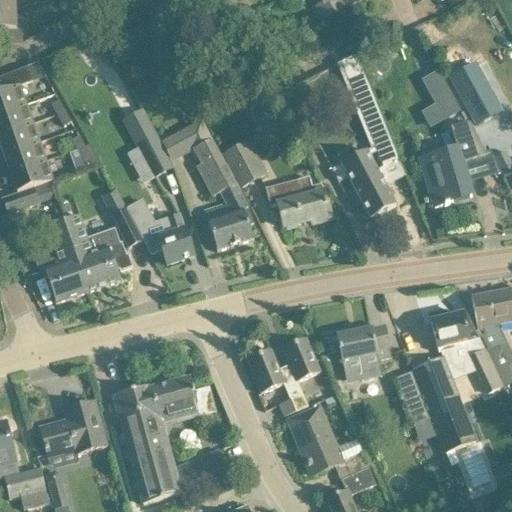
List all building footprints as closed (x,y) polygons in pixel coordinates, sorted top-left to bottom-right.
[(0,0),(0,8),(14,8),(13,0),(0,0)] [(78,3),(61,0),(59,9),(77,11),(78,3)] [(319,0),(322,6),(312,11),(320,24),(364,0),(319,0)] [(14,8),(0,8),(0,32),(16,32),(14,8)] [(255,27),(243,34),(251,48),(261,42),(263,41),(255,27)] [(267,41),(272,50),(280,46),(275,36),(267,41)] [(251,48),(257,59),(268,53),(261,42),(251,48)] [(355,57),(340,64),(356,103),(371,96),(355,57)] [(473,68),(448,82),(472,124),(476,131),(501,117),(473,68)] [(0,88),(2,93),(0,93),(0,116),(25,107),(19,89),(33,84),(27,69),(0,79),(0,88)] [(439,73),(422,83),(436,107),(452,98),(439,73)] [(59,103),(51,108),(57,119),(65,114),(59,103)] [(25,107),(0,116),(0,137),(32,126),(25,107)] [(64,130),(72,125),(65,114),(57,119),(64,130)] [(371,151),(341,167),(348,180),(370,222),(396,208),(385,189),(376,172),(369,158),(376,154),(383,169),(398,161),(379,116),(364,122),(375,149),(371,151)] [(448,206),(471,199),(461,164),(491,155),(482,139),(479,141),(470,125),(450,131),(456,151),(420,162),(434,210),(444,207),(444,208),(449,207),(448,206)] [(32,126),(0,137),(0,147),(3,157),(39,145),(32,126)] [(79,139),(71,143),(78,154),(86,150),(79,139)] [(139,152),(154,181),(172,172),(156,143),(139,152)] [(211,143),(192,153),(200,168),(196,170),(212,199),(220,196),(225,206),(204,213),(208,225),(207,225),(211,236),(217,255),(253,243),(248,229),(253,227),(248,211),(211,143)] [(39,145),(3,157),(10,176),(45,164),(39,145)] [(223,159),(240,191),(265,177),(248,146),(223,159)] [(78,154),(87,171),(101,166),(90,147),(86,150),(78,154)] [(495,160),(505,179),(511,175),(511,170),(504,155),(495,160)] [(10,176),(17,196),(34,190),(52,183),(45,164),(10,176)] [(265,191),(270,210),(278,208),(284,230),(311,223),(312,227),(331,222),(321,187),(311,190),(309,180),(265,191)] [(39,206),(34,190),(17,196),(17,197),(3,202),(8,217),(39,206)] [(143,204),(127,212),(151,256),(162,253),(167,268),(193,259),(184,231),(183,232),(178,219),(155,227),(143,204)] [(112,220),(128,250),(142,243),(126,213),(112,220)] [(78,218),(63,224),(88,295),(120,284),(116,273),(119,272),(119,274),(132,269),(127,257),(126,257),(121,245),(119,245),(114,231),(95,238),(87,241),(78,218)] [(88,295),(62,224),(46,229),(54,250),(49,252),(33,257),(39,276),(44,274),(56,307),(88,295)] [(475,319),(478,332),(488,352),(485,353),(492,367),(511,358),(511,356),(496,325),(511,322),(511,291),(471,300),(475,319)] [(439,354),(441,360),(452,383),(476,374),(487,397),(503,390),(498,379),(492,367),(485,353),(478,341),(468,344),(462,317),(447,320),(444,316),(434,319),(434,324),(431,324),(438,355),(439,354)] [(378,364),(391,362),(385,331),(372,333),(372,332),(336,339),(336,340),(328,342),(330,355),(339,353),(345,381),(362,377),(363,383),(381,380),(378,364)] [(283,387),(290,403),(290,404),(304,398),(299,385),(320,376),(306,341),(282,351),(292,375),(281,379),(284,387),(283,387)] [(261,396),(283,387),(284,387),(281,379),(270,352),(247,362),(261,396)] [(452,383),(441,360),(413,371),(446,456),(476,444),(452,383)] [(395,381),(413,427),(429,421),(411,375),(395,381)] [(113,399),(143,507),(181,497),(229,476),(219,452),(195,463),(199,472),(176,481),(174,471),(173,471),(162,430),(198,420),(195,406),(197,406),(190,381),(151,392),(150,389),(113,399)] [(290,404),(290,403),(279,407),(284,420),(309,409),(304,398),(290,404)] [(39,431),(44,450),(48,462),(75,455),(76,458),(106,450),(99,423),(94,404),(64,412),(67,423),(39,431)] [(335,469),(341,483),(368,471),(362,455),(342,463),(319,410),(288,424),(312,479),(335,469)] [(0,428),(0,473),(7,503),(19,500),(21,511),(29,511),(40,509),(49,507),(45,491),(40,472),(17,478),(4,427),(0,428)] [(466,468),(454,473),(460,487),(472,482),(466,468)] [(368,471),(341,483),(345,493),(324,503),(327,511),(355,511),(350,499),(376,488),(368,471)] [(48,475),(46,480),(48,488),(54,511),(59,511),(68,510),(62,485),(60,476),(55,473),(48,475)]
